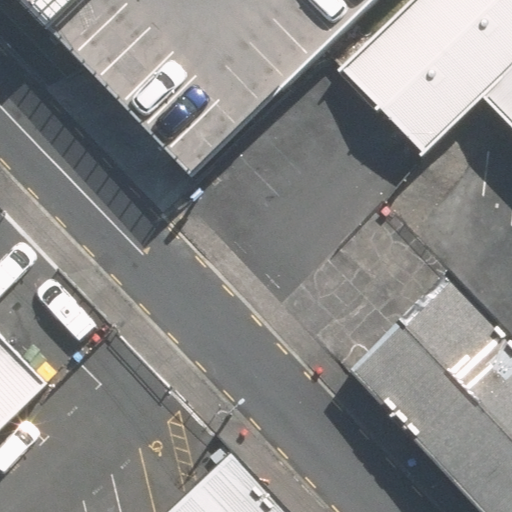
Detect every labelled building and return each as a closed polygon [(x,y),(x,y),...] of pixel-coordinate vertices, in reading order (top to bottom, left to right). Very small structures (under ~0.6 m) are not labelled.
[(18,0),(196,184),(389,0),(18,0)] [(421,158),(485,98),(511,126),(511,0),(417,0),(341,73),(421,158)] [(511,511),(511,336),(448,272),(347,369),(481,511),(511,511)] [(0,435),(51,387),(0,334),(0,435)] [(167,511),(288,511),(231,452),(167,511)]
